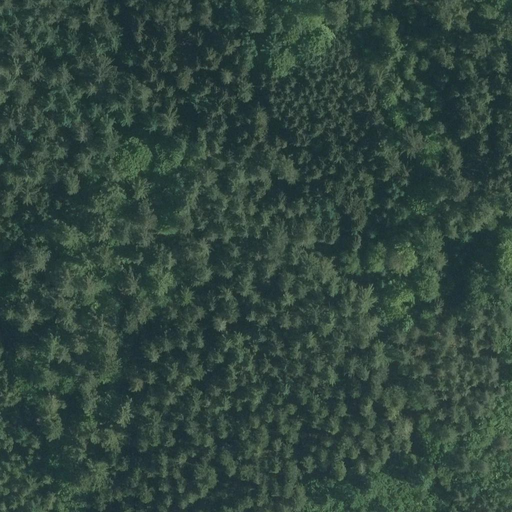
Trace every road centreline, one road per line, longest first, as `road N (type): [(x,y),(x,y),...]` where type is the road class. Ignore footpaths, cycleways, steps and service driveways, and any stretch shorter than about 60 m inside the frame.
road 1 (track): [(0,143),(79,152),(151,140),(116,0)]
road 2 (track): [(0,302),(76,511)]
